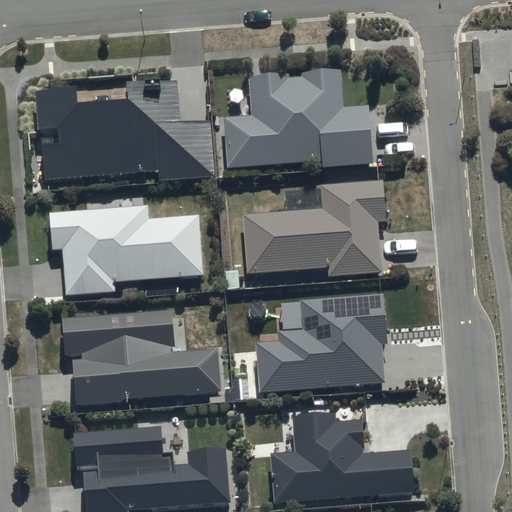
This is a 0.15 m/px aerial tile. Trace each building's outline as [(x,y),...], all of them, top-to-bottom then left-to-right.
[(287,89),(287,83),(251,85),(254,122),(226,126),(229,178),(321,172),(322,179),(375,175),(371,117),(346,118),(344,79),(303,82),(304,88),(287,89)] [(75,93),(36,96),(39,136),(57,135),(57,147),(41,149),(44,185),(159,176),(159,184),(215,180),(211,123),(179,125),(176,86),(128,89),(130,106),(76,110),(75,93)] [(249,283),(329,277),(329,284),(382,280),(379,234),(389,233),(385,190),(323,194),(324,216),(244,223),(249,283)] [(151,212),(50,222),(52,260),(62,260),(65,304),(113,300),(113,294),(207,287),(203,226),(152,230),(151,212)] [(383,298),(300,304),(302,332),(278,334),(278,345),(257,347),(260,396),(385,387),(383,349),(386,348),(383,298)] [(177,322),(63,327),(66,362),(76,361),(79,410),(222,402),(220,359),(179,361),(177,322)] [(296,463),(272,465),(275,508),(413,498),(411,460),(367,463),(365,430),(338,431),(337,423),(293,426),(296,463)] [(165,431),(75,439),(77,471),(85,470),(88,511),(203,511),(232,510),(228,455),(189,457),(190,470),(176,471),(175,457),(167,457),(165,431)]
